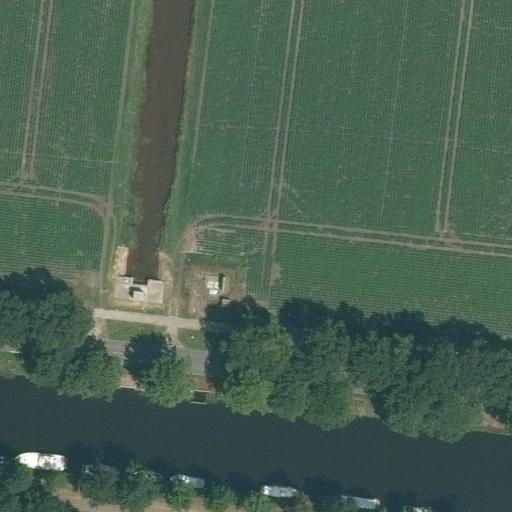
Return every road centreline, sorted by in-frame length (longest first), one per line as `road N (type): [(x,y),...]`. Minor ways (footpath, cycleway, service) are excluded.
road 1 (tertiary): [(511,398),(0,338)]
road 2 (track): [(101,315),(144,0)]
road 3 (unclassified): [(138,511),(0,495)]
